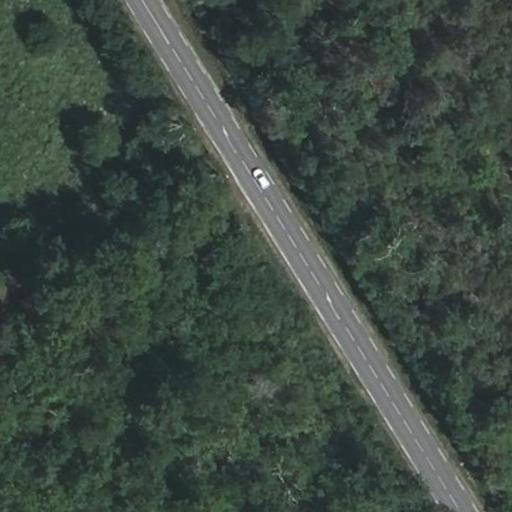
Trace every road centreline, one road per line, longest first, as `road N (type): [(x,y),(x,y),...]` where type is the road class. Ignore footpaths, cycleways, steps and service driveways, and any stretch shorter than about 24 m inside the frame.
road 1 (secondary): [(151,0),(467,511)]
road 2 (track): [(0,299),(145,155),(52,0)]
